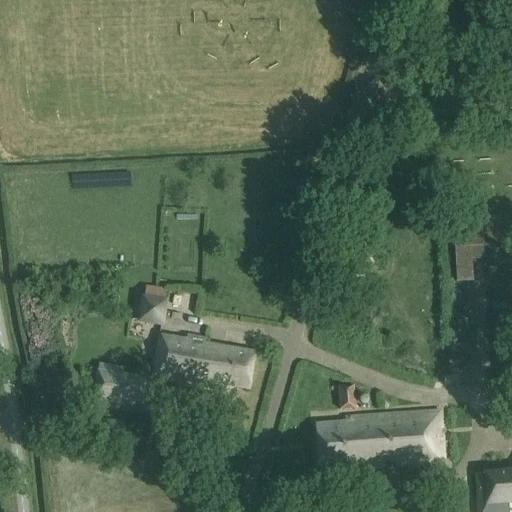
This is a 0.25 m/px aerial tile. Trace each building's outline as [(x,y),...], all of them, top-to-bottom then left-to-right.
[(132,320),(137,321),(137,324),(164,327),(167,300),(164,300),(165,289),(145,286),(144,296),(140,296),(139,299),(135,299),(132,320)] [(250,389),(255,353),(208,345),(209,339),(188,336),(187,342),(159,337),(153,374),(171,379),(170,382),(228,391),(229,386),(250,389)] [(96,369),(91,399),(143,407),(148,377),(96,369)] [(340,410),(356,409),(354,386),(338,387),(340,410)] [(317,424),(320,472),(384,467),(384,462),(395,462),(396,466),(444,463),(440,411),(348,418),(348,422),(317,424)] [(488,415),(490,446),(509,444),(506,414),(488,415)] [(511,471),(477,475),(479,504),(511,502),(511,471)]
